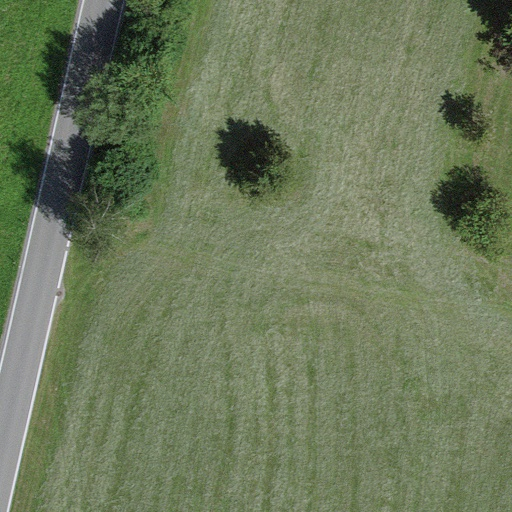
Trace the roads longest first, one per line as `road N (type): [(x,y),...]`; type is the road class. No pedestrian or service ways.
road 1 (unclassified): [(106,0),(0,471)]
road 2 (track): [(511,311),(51,234)]
